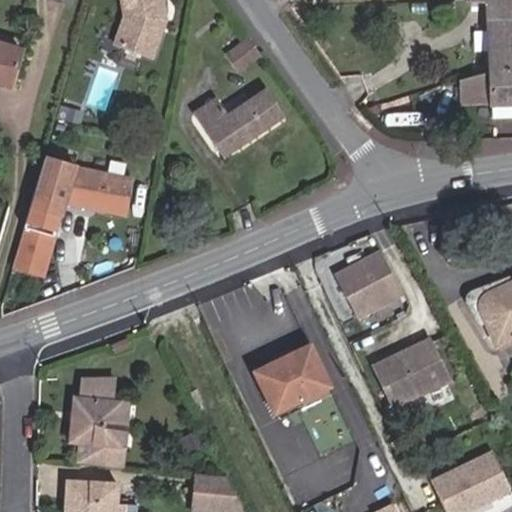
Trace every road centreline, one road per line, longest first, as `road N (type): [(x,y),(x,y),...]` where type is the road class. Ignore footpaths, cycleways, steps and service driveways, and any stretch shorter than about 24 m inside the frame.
road 1 (tertiary): [(9,342),(398,192)]
road 2 (residential): [(398,192),(256,0)]
